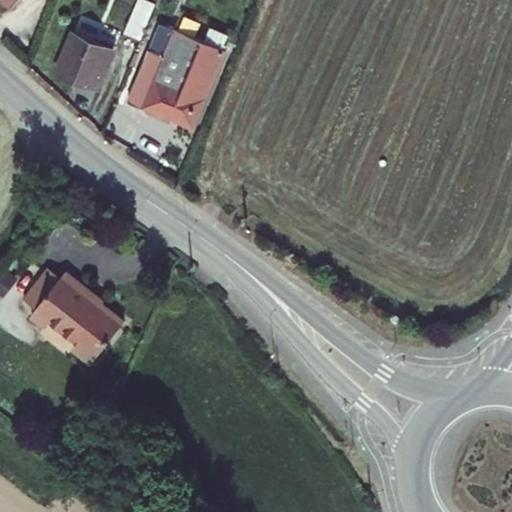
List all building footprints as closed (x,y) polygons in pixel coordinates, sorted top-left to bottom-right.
[(0,0),(0,5),(4,9),(11,0),(0,0)] [(137,0),(127,0),(114,34),(132,40),(146,3),(137,0)] [(122,101),(129,104),(187,125),(216,50),(216,49),(151,26),(122,101)] [(68,37),(54,75),(91,91),(105,51),(68,37)] [(36,258),(13,293),(25,301),(17,312),(33,322),(39,312),(66,333),(63,342),(82,354),(113,311),(77,286),(80,279),(53,261),(49,267),(36,258)]
